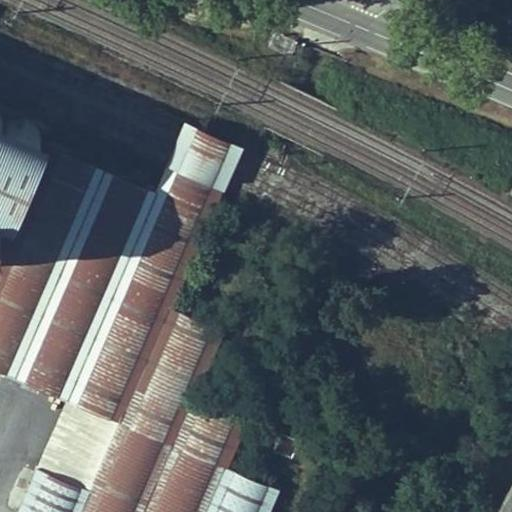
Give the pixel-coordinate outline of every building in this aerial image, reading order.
[(511,0),(488,0),(478,23),(511,38),(511,0)] [(237,132),(181,108),(173,124),(165,142),(161,152),(217,177),(222,166),(230,149),(237,132)] [(3,121),(0,125),(0,124),(1,121),(1,116),(0,112),(0,144),(0,145),(4,150),(9,153),(14,155),(20,155),(26,153),(30,150),(34,146),(37,140),(37,135),(36,129),(34,124),(30,119),(25,117),(19,115),(13,115),(8,117),(3,121)] [(16,511),(269,511),(282,484),(227,459),(247,412),(195,389),(225,322),(165,295),(217,177),(161,152),(149,179),(52,136),(0,252),(0,368),(118,421),(88,490),(36,467),(16,511)] [(0,199),(3,200),(9,198),(14,195),(18,191),(20,186),(21,180),(20,174),(18,169),(14,165),(9,162),(4,160),(0,160),(0,199)] [(338,422),(319,413),(311,428),(330,437),(338,422)] [(511,511),(511,490),(497,511),(511,511)]
